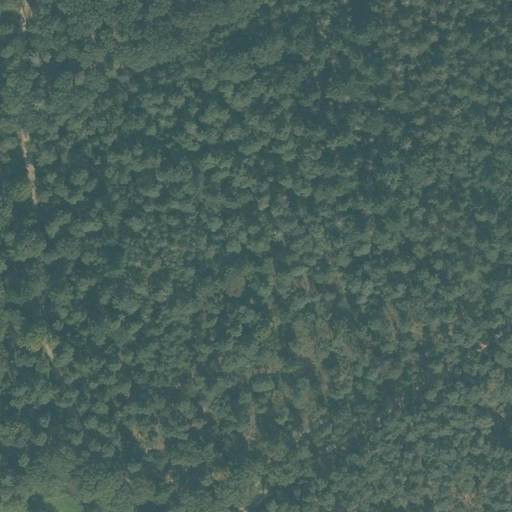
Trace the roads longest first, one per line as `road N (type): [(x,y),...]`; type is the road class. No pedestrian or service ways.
road 1 (track): [(141,511),(79,428),(44,323),(28,169),(24,0)]
road 2 (track): [(511,325),(238,511)]
